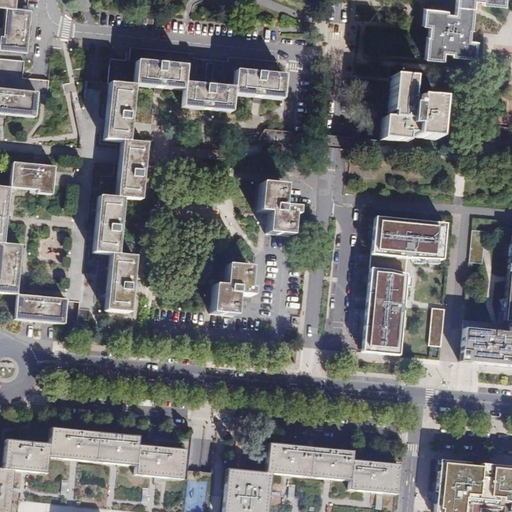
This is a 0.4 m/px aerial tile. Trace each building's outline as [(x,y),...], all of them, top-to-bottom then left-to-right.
[(0,0),(0,7),(5,8),(2,37),(0,36),(0,50),(25,52),(29,10),(27,10),(27,0),(0,0)] [(458,0),(457,15),(449,14),(449,11),(427,10),(426,26),(432,27),(431,38),(430,38),(428,59),(445,60),(446,53),(455,54),(454,57),(477,58),(478,42),(471,42),(472,31),(474,31),(475,10),(476,0),(485,1),(485,5),(506,6),(506,0),(458,0)] [(230,63),(215,62),(214,71),(210,71),(209,83),(207,83),(208,62),(195,61),(196,55),(132,50),(131,63),(112,62),(107,128),(106,142),(123,144),(118,201),(100,200),(96,256),(113,257),(108,314),(132,316),(136,260),(120,258),(125,201),(142,203),(147,147),(130,145),(132,130),(135,89),(185,93),(184,110),(233,114),(234,97),(284,101),(286,77),(278,77),(279,63),(230,59),(230,63)] [(413,80),(393,78),(390,114),(392,115),(391,120),(384,120),(382,142),(407,144),(408,135),(416,136),(416,138),(438,140),(441,101),(420,99),(419,108),(411,107),(413,80)] [(85,81),(85,102),(106,103),(107,82),(85,81)] [(39,96),(0,92),(0,116),(37,120),(39,96)] [(273,131),(264,131),(256,142),(259,148),(262,153),(272,149),(273,143),(273,131)] [(273,131),(273,143),(300,146),(301,134),(273,131)] [(10,169),(8,193),(35,195),(35,199),(49,200),(51,173),(10,169)] [(283,186),(259,184),(256,212),(267,213),(267,217),(265,234),(290,236),(291,216),(295,216),(295,209),(281,207),(282,203),(283,186)] [(0,298),(15,300),(19,250),(3,249),(8,193),(0,192),(0,298)] [(361,353),(398,356),(406,258),(441,261),(444,225),(374,219),(361,353)] [(484,232),(471,231),(468,264),(481,265),(484,232)] [(511,234),(510,235),(501,325),(508,326),(508,334),(486,332),(486,324),(462,321),(458,362),(511,367),(511,234)] [(249,269),(224,267),(222,287),(212,286),(210,314),(233,316),(235,300),(249,301),(250,290),(247,290),(249,269)] [(64,306),(15,300),(13,326),(62,330),(64,306)] [(440,348),(443,310),(431,309),(428,347),(440,348)] [(93,312),(83,311),(83,322),(92,323),(93,312)] [(181,481),(184,451),(137,447),(137,438),(49,429),(48,445),(4,441),(1,470),(0,469),(0,511),(7,511),(12,471),(45,474),(47,459),(134,467),(133,476),(181,481)] [(264,473),(226,470),(221,511),(266,511),(268,496),(270,475),(323,480),(348,482),(347,491),(363,492),(395,495),(398,466),(350,462),(351,453),(267,445),(264,473)] [(511,511),(511,468),(438,461),(433,511),(464,511),(465,501),(497,504),(498,499),(500,499),(500,503),(511,504),(509,511),(511,511)]
